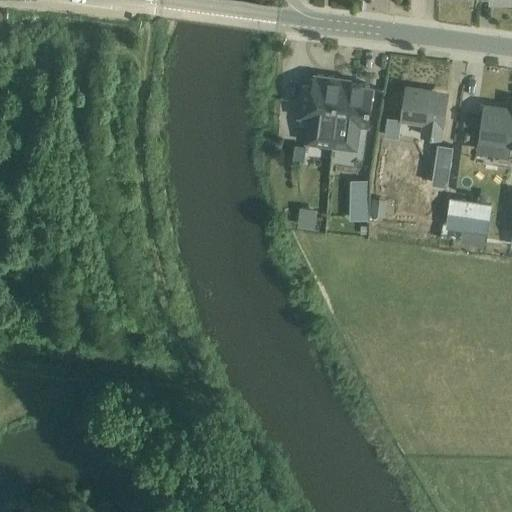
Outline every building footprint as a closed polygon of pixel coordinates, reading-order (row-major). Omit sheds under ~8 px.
[(332,144),(341,77),(315,73),(313,86),(303,84),(299,116),(309,117),(306,141),(332,144)] [(350,78),(341,77),(332,144),(357,148),(360,124),(368,125),(373,86),(350,82),(350,78)] [(407,86),(404,106),(402,118),(424,121),(423,134),(441,137),(447,96),(421,92),(422,88),(407,86)] [(481,131),(479,150),(509,154),(511,142),(511,141),(511,108),(485,105),(481,131)] [(465,112),(464,124),(480,126),(482,114),(465,112)] [(296,144),(294,158),(304,159),(306,145),(296,144)] [(439,144),(433,182),(448,184),(453,146),(439,144)] [(505,174),(476,170),(470,212),(499,216),(505,174)] [(349,218),(368,218),(370,178),(350,178),(349,218)] [(297,225),(316,226),(317,208),(299,206),(297,225)]
